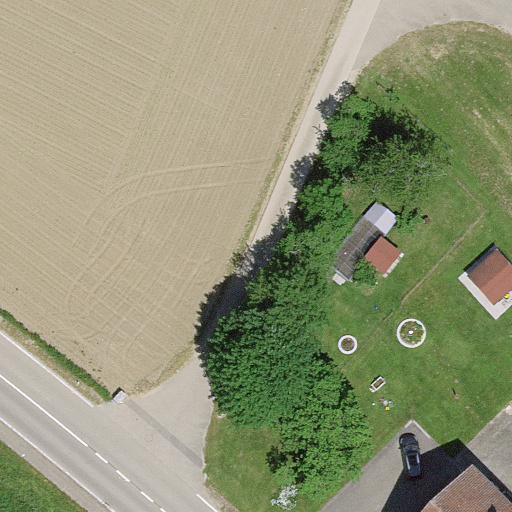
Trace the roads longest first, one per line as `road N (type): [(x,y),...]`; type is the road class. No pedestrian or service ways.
road 1 (track): [(363,0),(202,385),(148,489)]
road 2 (tertiary): [(0,379),(170,511)]
